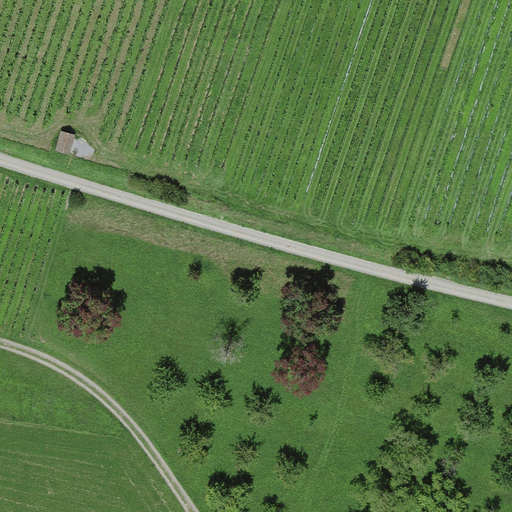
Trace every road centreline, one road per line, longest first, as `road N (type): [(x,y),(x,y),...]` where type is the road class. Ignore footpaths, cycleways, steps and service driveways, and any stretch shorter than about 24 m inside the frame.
road 1 (track): [(0,159),(511,302)]
road 2 (track): [(194,511),(127,414),(88,378),(0,341)]
